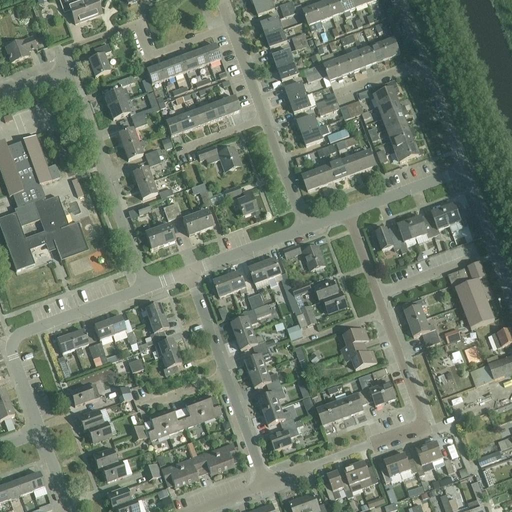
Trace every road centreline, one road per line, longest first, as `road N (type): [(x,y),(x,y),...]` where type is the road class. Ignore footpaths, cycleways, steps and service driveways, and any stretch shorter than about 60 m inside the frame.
road 1 (residential): [(267,485),(425,426),(384,313)]
road 2 (residential): [(41,432),(11,354),(14,339),(145,287)]
road 3 (residential): [(145,287),(64,71)]
road 4 (residential): [(64,71),(58,54),(136,24),(148,55),(229,25)]
road 5 (residential): [(511,292),(464,169)]
road 6 (residential): [(347,213),(464,169)]
road 7 (residential): [(189,272),(303,228)]
